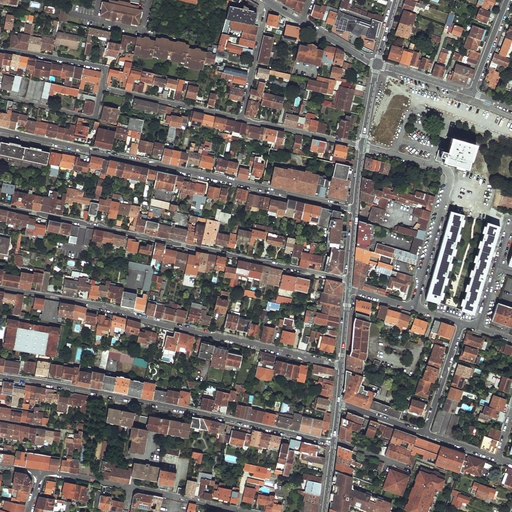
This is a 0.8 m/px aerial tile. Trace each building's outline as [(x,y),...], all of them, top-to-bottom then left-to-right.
[(111,0),(111,3),(106,2),(104,8),(103,16),(108,17),(113,18),(118,19),(118,18),(122,18),(122,20),(127,20),(131,22),(133,22),(138,23),(139,23),(142,9),(138,9),(139,5),(112,0),(111,0)] [(229,7),(227,16),(226,19),(254,25),(258,6),(247,0),(245,0),(242,5),(241,10),(229,7)] [(305,0),(294,0),(293,7),(295,8),(301,10),(304,3),(305,3),(305,0)] [(341,0),(342,1),(339,7),(360,14),(361,12),(350,8),(347,7),(348,2),(349,0),(341,0)] [(408,0),(405,0),(402,8),(412,12),(415,5),(425,9),(426,6),(419,3),(416,2),(416,3),(408,0)] [(494,0),(484,0),(482,7),(487,9),(490,4),(493,5),(495,0),(494,0)] [(315,5),(311,15),(323,19),(324,14),(325,13),(326,9),(321,7),(315,5)] [(337,14),(333,25),(338,26),(337,28),(375,37),(376,36),(378,36),(382,22),(367,17),(360,14),(339,7),(337,14)] [(59,21),(65,22),(68,9),(62,8),(59,21)] [(404,22),(403,24),(411,27),(415,16),(404,12),(404,10),(398,8),(397,12),(403,14),(400,20),(404,22)] [(481,8),(476,19),(486,23),(490,12),(481,8)] [(324,14),(323,19),(326,20),(326,22),(333,25),(337,14),(329,12),(329,14),(325,13),(324,14)] [(454,14),(449,13),(449,14),(446,24),(451,25),(454,14)] [(7,14),(4,29),(12,30),(15,16),(12,15),(9,15),(7,14)] [(269,14),(267,25),(278,27),(279,24),(277,24),(279,17),(269,14)] [(226,19),(222,33),(230,35),(236,37),(238,37),(239,37),(241,38),(255,41),(257,34),(259,26),(254,25),(226,19)] [(400,22),(396,34),(407,38),(411,27),(403,24),(400,22)] [(451,25),(449,32),(455,35),(455,36),(460,37),(464,27),(455,24),(454,27),(451,25)] [(485,29),(474,25),(470,36),(481,40),(485,29)] [(22,35),(20,48),(27,50),(31,33),(32,26),(30,26),(28,36),(22,35)] [(287,26),(284,38),(288,38),(288,39),(290,40),(290,39),(295,40),(298,28),(287,26)] [(89,27),(86,45),(84,54),(90,55),(92,44),(90,43),(92,35),(97,36),(98,29),(89,27)] [(98,29),(97,36),(106,38),(104,47),(102,47),(100,59),(104,60),(105,55),(105,53),(106,54),(109,42),(111,32),(98,29)] [(57,31),(55,39),(55,43),(60,44),(60,43),(68,44),(78,46),(80,36),(57,31)] [(31,33),(27,50),(34,51),(40,52),(41,49),(43,36),(41,35),(40,38),(32,37),(33,34),(31,33)] [(222,33),(217,49),(223,51),(226,39),(228,39),(230,35),(222,33)] [(123,34),(121,45),(119,51),(121,51),(121,48),(123,49),(125,41),(135,43),(136,37),(123,34)] [(432,34),(430,39),(440,42),(442,38),(432,34)] [(262,47),(258,63),(268,65),(269,58),(276,60),(279,47),(273,45),(274,38),(264,35),(262,47)] [(471,50),(468,57),(478,61),(481,53),(476,51),(478,45),(479,45),(481,40),(470,36),(469,35),(464,47),(471,50)] [(43,36),(41,49),(53,51),(55,43),(55,39),(43,36)] [(140,38),(137,37),(136,37),(135,43),(133,55),(138,56),(140,56),(151,59),(151,57),(151,56),(155,57),(157,57),(160,58),(167,59),(167,58),(170,59),(170,60),(176,62),(180,62),(181,63),(184,63),(184,65),(184,66),(194,69),(197,69),(202,70),(203,68),(204,62),(206,53),(203,52),(199,51),(199,50),(200,49),(196,48),(196,49),(195,50),(191,49),(188,49),(189,46),(156,38),(155,41),(152,41),(148,40),(148,38),(149,37),(144,37),(144,39),(140,38)] [(240,39),(239,44),(254,47),(254,45),(255,41),(241,38),(240,39)] [(298,50),(295,59),(320,65),(322,59),(322,56),(323,51),(315,49),(312,48),(312,49),(306,47),(306,46),(305,46),(306,45),(306,44),(302,43),(303,42),(300,39),(300,41),(298,50)] [(403,50),(400,61),(399,64),(403,65),(404,63),(409,64),(413,53),(416,44),(406,41),(405,44),(408,45),(406,51),(403,50)] [(109,42),(106,54),(105,53),(105,55),(117,57),(119,51),(121,45),(109,42)] [(228,42),(227,49),(230,49),(229,51),(251,56),(252,53),(253,50),(248,48),(248,47),(236,44),(228,42)] [(419,45),(416,44),(413,53),(410,64),(418,67),(420,58),(418,57),(419,54),(416,52),(419,45)] [(392,45),(388,58),(398,61),(402,49),(392,45)] [(323,51),(322,56),(326,57),(334,59),(336,49),(325,46),(323,51)] [(336,49),(334,59),(333,63),(333,65),(334,66),(335,63),(339,64),(342,65),(344,52),(342,51),(336,48),(336,49)] [(441,52),(438,61),(445,63),(448,54),(441,52)] [(455,52),(453,58),(461,61),(464,55),(455,52)] [(486,82),(483,89),(486,91),(489,84),(496,87),(500,75),(499,74),(499,72),(494,70),(498,62),(501,64),(499,68),(504,70),(506,64),(508,65),(509,62),(508,61),(509,58),(495,52),(490,66),(491,67),(486,79),(490,80),(489,83),(486,82)] [(4,53),(1,72),(5,73),(6,64),(11,65),(13,55),(9,54),(4,53)] [(206,53),(204,62),(213,64),(215,55),(213,54),(206,53)] [(13,55),(11,65),(18,67),(21,56),(17,55),(13,55)] [(21,56),(18,67),(17,76),(19,76),(19,73),(21,74),(22,70),(19,69),(20,66),(27,68),(29,58),(24,57),(21,56)] [(423,58),(419,67),(428,70),(429,65),(431,66),(433,61),(430,60),(430,57),(427,56),(426,59),(423,58)] [(132,61),(132,58),(130,58),(125,57),(119,58),(119,61),(126,62),(124,72),(129,73),(132,61)] [(29,58),(27,68),(26,69),(32,70),(30,78),(32,79),(33,75),(36,59),(32,58),(29,58)] [(46,61),(36,59),(33,75),(41,77),(41,75),(49,77),(49,74),(52,62),(46,61)] [(52,62),(49,74),(65,78),(67,65),(62,64),(52,62)] [(448,73),(446,79),(458,83),(466,85),(467,83),(466,82),(468,77),(471,78),(475,69),(457,63),(453,74),(448,73)] [(436,64),(432,75),(437,76),(441,78),(445,67),(437,65),(436,64)] [(65,78),(63,86),(71,88),(71,85),(72,82),(68,81),(69,76),(73,77),(74,67),(71,66),(67,65),(65,78)] [(333,65),(330,79),(337,81),(342,82),(346,83),(346,80),(340,79),(342,69),(334,67),(334,66),(333,65)] [(217,66),(216,71),(222,72),(234,75),(246,78),(247,74),(248,72),(224,67),(224,68),(217,66)] [(74,67),(73,77),(82,78),(84,68),(79,68),(74,67)] [(84,68),(82,78),(80,85),(79,89),(78,93),(81,94),(83,87),(84,87),(85,84),(85,80),(96,83),(95,86),(93,92),(97,93),(102,72),(93,70),(84,68)] [(259,68),(257,77),(268,79),(269,74),(280,77),(290,80),(291,75),(281,73),(279,72),(275,72),(273,71),(259,68)] [(129,76),(126,87),(125,89),(131,91),(134,77),(141,79),(142,73),(138,72),(131,70),(130,76),(129,76)] [(119,71),(118,77),(117,81),(120,82),(121,78),(124,78),(122,87),(126,87),(129,76),(129,73),(124,72),(119,71)] [(142,73),(141,79),(140,81),(153,84),(155,74),(142,71),(142,73)] [(222,72),(221,75),(221,78),(230,80),(229,84),(228,84),(226,95),(229,96),(231,86),(232,84),(232,81),(234,75),(222,72)] [(155,74),(153,84),(165,86),(167,76),(165,76),(164,80),(163,80),(163,77),(161,77),(161,80),(158,79),(158,75),(155,74)] [(14,78),(11,91),(11,94),(17,96),(21,77),(19,76),(17,76),(15,75),(14,78)] [(234,75),(232,81),(236,82),(245,85),(245,83),(246,78),(234,75)] [(4,77),(2,89),(11,91),(14,78),(4,77)] [(389,146),(406,83),(387,77),(384,87),(390,89),(375,143),(389,146)] [(30,78),(26,98),(32,99),(36,80),(32,79),(30,78)] [(167,79),(166,87),(176,89),(177,82),(167,79)] [(179,79),(177,89),(185,91),(187,85),(184,85),(185,81),(179,79)] [(307,87),(306,89),(312,91),(313,90),(332,94),(334,85),(336,85),(337,81),(330,79),(329,84),(320,82),(317,81),(309,80),(308,84),(307,87)] [(45,82),(41,101),(47,102),(49,95),(51,83),(50,83),(48,82),(47,82),(45,82)] [(259,82),(257,91),(252,90),(251,95),(257,96),(263,98),(264,93),(263,93),(265,83),(259,82)] [(63,86),(51,83),(49,95),(52,96),(53,91),(78,96),(78,93),(79,89),(71,88),(63,86)] [(188,86),(186,96),(196,99),(197,95),(198,89),(198,88),(188,86)] [(231,86),(229,96),(229,98),(241,101),(244,89),(240,88),(240,91),(234,90),(235,87),(231,86)] [(331,104),(330,107),(336,109),(341,87),(339,86),(335,105),(331,104)] [(341,87),(336,109),(337,109),(344,111),(350,112),(355,90),(341,87)] [(78,96),(77,98),(86,100),(95,102),(96,97),(81,94),(78,93),(78,96)] [(210,95),(208,104),(215,105),(217,95),(210,93),(210,95)] [(263,98),(262,101),(261,104),(271,107),(274,96),(264,93),(263,98)] [(196,99),(195,105),(198,105),(199,102),(208,104),(210,95),(204,94),(203,97),(197,95),(196,99)] [(249,101),(246,116),(251,117),(251,114),(255,114),(256,115),(258,107),(257,107),(258,102),(256,102),(257,99),(257,96),(251,95),(250,101),(249,101)] [(274,96),(271,107),(281,110),(283,104),(284,98),(274,96)] [(129,106),(165,114),(165,113),(167,106),(130,98),(129,106)] [(0,125),(8,127),(13,104),(14,102),(8,100),(7,108),(7,109),(6,114),(0,112),(0,125)] [(86,100),(84,110),(86,112),(87,112),(87,115),(90,115),(92,114),(95,102),(86,100)] [(299,116),(296,128),(303,129),(306,118),(302,117),(303,113),(305,103),(306,102),(303,101),(299,116)] [(13,104),(8,127),(16,129),(17,125),(19,115),(14,113),(15,110),(16,105),(13,104)] [(104,107),(101,119),(99,118),(98,122),(99,122),(117,126),(117,124),(111,123),(111,122),(115,123),(118,109),(104,107)] [(191,112),(189,120),(191,121),(191,122),(200,124),(201,124),(203,114),(191,112)] [(287,113),(284,125),(296,128),(299,116),(287,113)] [(19,115),(17,125),(25,127),(27,120),(27,117),(28,114),(26,114),(25,116),(19,115)] [(203,114),(201,124),(203,125),(213,127),(215,117),(203,114)] [(306,118),(303,129),(314,132),(316,123),(318,123),(319,121),(312,120),(309,119),(310,115),(307,114),(306,118)] [(341,120),(338,137),(347,139),(351,117),(346,115),(345,121),(341,120)] [(167,116),(166,122),(170,123),(170,126),(175,127),(177,117),(172,116),(172,117),(167,116)] [(37,123),(34,133),(45,136),(48,124),(40,122),(41,118),(38,117),(37,123)] [(121,123),(118,122),(117,124),(117,126),(115,132),(114,138),(126,140),(127,136),(131,137),(133,131),(141,133),(144,120),(139,119),(131,117),(130,120),(128,130),(120,128),(121,123)] [(177,117),(175,127),(178,128),(179,129),(180,125),(185,126),(186,121),(181,120),(182,118),(177,117)] [(215,117),(213,127),(224,130),(227,120),(215,117)] [(25,127),(24,131),(34,133),(37,123),(27,120),(25,127)] [(227,120),(224,130),(230,131),(233,132),(235,122),(227,120)] [(318,123),(317,130),(325,132),(326,123),(319,121),(318,123)] [(236,122),(234,132),(239,133),(245,134),(247,126),(247,124),(239,122),(236,122)] [(48,124),(45,136),(56,138),(58,127),(59,126),(48,124)] [(76,127),(74,136),(86,139),(89,127),(81,125),(77,124),(76,127)] [(58,127),(56,138),(73,142),(74,136),(76,127),(72,126),(72,125),(70,125),(69,129),(58,127)] [(247,126),(245,134),(247,135),(246,138),(247,138),(248,137),(263,140),(266,128),(259,127),(259,128),(247,126)] [(115,132),(98,128),(97,130),(94,146),(112,150),(114,138),(115,132)] [(266,128),(263,140),(275,143),(277,131),(266,128)] [(277,131),(275,143),(273,149),(282,151),(285,139),(283,138),(284,133),(277,131)] [(296,138),(293,152),(292,152),(292,153),(298,155),(299,151),(302,136),(296,135),(295,137),(296,138)] [(456,138),(451,155),(449,163),(451,164),(472,170),(478,150),(479,151),(480,146),(456,138)] [(312,139),(310,150),(317,152),(319,140),(312,139)] [(132,144),(130,153),(131,154),(136,156),(139,141),(136,140),(135,143),(134,143),(132,144)] [(141,140),(139,151),(151,154),(153,143),(141,140)] [(190,150),(186,166),(190,167),(191,163),(199,165),(203,146),(204,143),(201,142),(198,153),(193,152),(195,141),(192,140),(190,150)] [(319,140),(317,152),(324,153),(325,150),(328,151),(330,143),(319,140)] [(1,142),(0,146),(0,154),(47,165),(50,153),(1,142)] [(154,142),(152,154),(157,155),(158,153),(161,154),(164,144),(154,142)] [(336,144),(334,153),(333,152),(332,155),(334,156),(345,158),(348,147),(336,144)] [(165,145),(161,161),(170,163),(173,149),(173,146),(165,145)] [(203,146),(199,165),(199,166),(211,169),(214,158),(209,157),(209,155),(205,154),(205,152),(207,152),(208,147),(203,146)] [(228,162),(226,172),(231,174),(232,171),(236,172),(238,164),(230,162),(232,159),(234,148),(231,147),(228,162)] [(173,149),(170,163),(178,165),(181,152),(175,151),(176,149),(173,149)] [(181,152),(178,165),(186,166),(190,150),(186,149),(185,153),(181,152)] [(437,150),(435,162),(443,163),(446,152),(437,150)] [(52,152),(49,165),(50,166),(51,163),(59,165),(62,155),(52,152)] [(63,154),(60,166),(73,169),(75,158),(71,157),(71,156),(63,154)] [(88,171),(90,172),(91,168),(100,170),(101,170),(104,159),(91,156),(90,162),(88,171)] [(336,163),(353,167),(353,164),(354,161),(345,159),(345,158),(334,156),(332,162),(336,163)] [(75,158),(73,169),(78,170),(77,173),(81,174),(82,169),(88,171),(90,162),(80,160),(80,158),(75,157),(75,158)] [(253,166),(251,175),(256,176),(257,175),(261,176),(263,165),(259,164),(260,158),(257,157),(255,157),(255,159),(253,166)] [(365,166),(364,168),(389,174),(391,163),(366,157),(365,166)] [(218,158),(216,170),(226,172),(228,162),(226,161),(226,163),(221,162),(222,159),(218,158)] [(104,159),(101,170),(100,170),(99,173),(101,173),(96,192),(97,193),(97,194),(98,194),(98,193),(101,194),(105,178),(106,178),(107,173),(110,161),(104,159)] [(110,161),(107,173),(114,175),(113,176),(114,177),(115,175),(118,162),(110,161)] [(118,162),(115,175),(123,177),(125,164),(118,162)] [(352,179),(353,167),(336,163),(332,180),(330,180),(330,181),(329,180),(327,180),(327,179),(323,178),(323,176),(311,173),(311,172),(306,171),(305,172),(288,168),(287,168),(287,170),(275,167),(273,175),(274,176),(272,185),(343,201),(350,195),(352,179)] [(125,164),(123,177),(130,179),(133,166),(125,164)] [(133,166),(130,179),(129,182),(137,184),(138,183),(141,168),(133,166)] [(141,168),(138,183),(140,183),(141,181),(146,182),(149,169),(141,168)] [(239,168),(237,178),(247,180),(249,170),(239,168)] [(151,170),(149,178),(156,179),(158,171),(151,170)] [(156,179),(154,189),(173,193),(174,191),(178,176),(158,171),(156,179)] [(178,176),(174,191),(175,191),(176,189),(182,190),(184,181),(185,177),(178,176)] [(363,184),(362,191),(375,195),(426,209),(431,211),(438,187),(425,183),(422,192),(417,191),(416,196),(384,186),(382,191),(373,188),(375,181),(364,177),(363,184)] [(182,190),(180,199),(182,199),(182,198),(184,198),(185,193),(190,194),(189,199),(193,199),(196,184),(197,180),(193,179),(192,183),(184,181),(182,190)] [(408,179),(406,187),(413,188),(415,181),(413,181),(408,179)] [(2,183),(1,189),(1,192),(13,194),(14,191),(15,186),(15,184),(14,184),(14,185),(9,184),(9,181),(3,180),(2,183)] [(196,184),(193,199),(192,203),(191,207),(197,208),(198,204),(205,206),(206,201),(202,200),(203,197),(204,197),(207,186),(196,184)] [(28,194),(25,207),(28,208),(32,209),(35,195),(37,187),(34,187),(33,191),(29,190),(28,194)] [(54,191),(49,212),(55,213),(62,215),(65,203),(68,188),(65,187),(62,201),(56,200),(58,192),(54,191)] [(210,187),(208,197),(218,199),(220,189),(210,187)] [(68,188),(65,203),(72,204),(73,201),(75,191),(75,190),(71,189),(68,188)] [(222,189),(219,201),(225,202),(228,190),(222,189)] [(43,197),(40,210),(44,211),(49,212),(54,191),(50,190),(48,197),(46,196),(46,198),(43,197)] [(243,190),(240,205),(242,205),(243,201),(246,201),(248,191),(243,190)] [(13,194),(11,204),(19,206),(25,207),(28,194),(14,191),(13,194)] [(75,191),(73,201),(90,204),(91,199),(83,197),(84,193),(78,191),(78,192),(75,191)] [(361,196),(361,200),(373,203),(375,195),(362,191),(361,196)] [(511,195),(505,194),(501,208),(511,210),(511,206),(511,195)] [(35,195),(32,209),(36,209),(40,210),(43,197),(35,195)] [(250,195),(247,207),(250,208),(250,206),(258,207),(260,197),(250,195)] [(260,197),(258,207),(268,210),(270,199),(260,197)] [(91,199),(90,204),(89,210),(94,211),(93,213),(97,213),(98,210),(100,201),(91,199)] [(100,201),(98,210),(109,212),(111,202),(111,200),(107,199),(106,201),(100,200),(100,201)] [(151,203),(150,206),(162,209),(165,210),(169,211),(171,205),(171,203),(151,199),(151,203)] [(271,201),(269,210),(277,212),(280,201),(275,200),(275,201),(271,201)] [(288,204),(285,216),(293,217),(297,202),(288,200),(288,204)] [(120,203),(117,214),(128,216),(131,205),(131,202),(129,201),(128,205),(120,203)] [(280,201),(277,212),(277,214),(285,216),(288,204),(284,203),(285,202),(280,201)] [(111,202),(109,212),(108,217),(112,218),(112,215),(117,216),(117,214),(120,203),(114,202),(111,202)] [(297,202),(293,217),(302,219),(305,204),(297,202)] [(305,204),(302,219),(310,221),(313,206),(305,204)] [(131,205),(128,216),(135,218),(133,226),(130,225),(129,230),(135,231),(140,211),(141,208),(138,207),(131,205)] [(147,221),(144,233),(149,234),(157,235),(159,223),(148,221),(149,217),(152,218),(153,213),(159,215),(159,216),(158,216),(157,221),(160,221),(160,219),(162,209),(150,206),(147,218),(147,221)] [(313,206),(310,221),(318,223),(322,207),(313,206)] [(372,206),(369,219),(382,223),(385,210),(383,209),(377,208),(372,206)] [(322,207),(318,223),(318,226),(319,226),(320,223),(338,227),(341,212),(322,207)] [(0,209),(0,220),(3,221),(3,220),(6,220),(8,211),(3,210),(0,209)] [(426,209),(423,218),(429,220),(431,211),(426,209)] [(217,210),(215,221),(220,222),(229,224),(231,219),(231,216),(221,213),(222,211),(217,210)] [(8,211),(6,220),(6,223),(14,225),(14,224),(17,213),(12,212),(8,211)] [(140,211),(135,231),(139,232),(144,233),(147,221),(141,219),(141,216),(142,215),(140,215),(141,211),(140,211)] [(174,212),(173,220),(172,223),(175,224),(176,222),(179,223),(181,213),(177,212),(174,212)] [(437,264),(434,276),(433,278),(427,299),(439,303),(466,216),(453,212),(451,218),(451,220),(447,232),(446,235),(442,247),(442,249),(438,262),(437,264)] [(17,213),(14,224),(27,226),(29,218),(29,216),(22,214),(17,213)] [(405,213),(404,216),(419,221),(421,217),(405,213)] [(394,231),(409,236),(409,235),(416,237),(424,239),(429,220),(423,218),(421,217),(419,221),(419,223),(414,228),(411,227),(411,229),(398,226),(395,227),(394,231)] [(29,218),(27,226),(26,231),(30,232),(29,235),(33,236),(33,233),(35,224),(36,220),(29,218)] [(159,223),(157,235),(162,237),(169,238),(172,223),(173,220),(170,220),(169,222),(168,221),(167,226),(163,225),(164,221),(163,220),(160,219),(160,221),(159,223)] [(208,219),(203,241),(216,244),(218,232),(220,225),(220,222),(215,221),(208,219)] [(49,220),(47,230),(59,233),(61,223),(54,221),(49,220)] [(358,234),(357,247),(369,251),(370,238),(373,238),(374,225),(359,221),(358,234)] [(61,223),(59,233),(70,235),(72,225),(67,224),(61,223)] [(172,223),(169,238),(178,240),(186,242),(188,231),(175,228),(175,224),(172,223)] [(490,223),(461,310),(474,314),(476,308),(477,306),(481,294),(482,291),(486,279),(487,277),(491,265),(491,262),(495,250),(496,248),(500,236),(501,234),(503,227),(490,223)] [(35,224),(33,233),(34,233),(33,236),(35,236),(36,233),(38,234),(40,233),(40,231),(45,232),(47,225),(42,224),(42,225),(35,224)] [(72,225),(70,235),(68,243),(76,244),(79,226),(72,225)] [(197,225),(196,231),(195,235),(199,236),(197,244),(201,245),(205,227),(197,225)] [(237,235),(236,241),(250,244),(253,229),(250,229),(249,232),(241,229),(241,227),(239,226),(238,232),(237,235)] [(87,228),(84,246),(91,247),(92,241),(94,230),(87,228)] [(320,232),(319,235),(335,239),(334,244),(345,247),(347,233),(325,228),(323,233),(320,232)] [(188,231),(186,242),(189,242),(193,243),(195,235),(196,231),(191,229),(189,229),(188,231)] [(253,229),(250,244),(247,255),(251,256),(255,237),(264,238),(266,232),(264,232),(253,229)] [(94,230),(92,241),(98,242),(97,246),(101,247),(102,243),(104,232),(99,231),(94,230)] [(104,232),(102,243),(106,243),(107,239),(112,241),(114,234),(109,233),(104,232)] [(218,232),(216,244),(228,246),(230,236),(221,234),(221,232),(218,232)] [(266,232),(264,238),(268,239),(267,242),(282,245),(283,239),(279,238),(280,235),(272,234),(266,232)] [(230,236),(228,246),(235,248),(236,241),(237,235),(231,233),(230,236)] [(114,234),(112,241),(111,244),(125,246),(127,241),(125,240),(126,236),(121,235),(114,234)] [(0,252),(6,254),(10,237),(0,235),(0,252)] [(289,237),(285,252),(289,253),(290,249),(293,250),(295,244),(296,239),(289,237)] [(378,243),(375,253),(393,258),(417,265),(424,239),(416,237),(412,253),(378,243)] [(129,239),(126,250),(137,253),(139,243),(136,243),(136,240),(129,239)] [(156,243),(150,266),(154,266),(157,254),(159,255),(159,257),(163,258),(165,249),(166,245),(160,244),(156,243)] [(310,255),(307,268),(314,269),(319,270),(322,257),(313,255),(315,247),(316,248),(317,246),(317,244),(314,243),(312,243),(310,255)] [(295,244),(293,250),(302,252),(303,246),(300,245),(296,244),(295,244)] [(141,246),(140,252),(142,253),(142,255),(147,256),(147,253),(151,254),(152,246),(147,245),(147,246),(146,246),(145,247),(141,246)] [(324,271),(343,275),(345,250),(331,247),(329,257),(327,256),(324,271)] [(357,247),(356,254),(356,260),(369,263),(376,266),(391,270),(392,270),(393,266),(391,265),(393,258),(375,253),(369,251),(357,247)] [(165,249),(163,258),(162,266),(163,266),(165,260),(174,262),(177,252),(165,249)] [(189,254),(177,252),(174,262),(174,266),(181,267),(180,269),(185,270),(189,254)] [(202,253),(200,261),(198,270),(203,272),(203,273),(204,274),(208,254),(205,253),(202,253)] [(302,253),(299,266),(304,267),(307,268),(310,255),(302,253)] [(208,254),(204,274),(205,274),(205,272),(208,272),(209,267),(215,268),(218,256),(213,255),(208,254)] [(21,257),(12,255),(10,264),(22,266),(22,261),(21,261),(21,257)] [(218,256),(215,268),(224,270),(227,258),(222,257),(218,256)] [(227,265),(224,276),(232,277),(230,286),(233,287),(239,261),(235,260),(234,267),(227,265)] [(355,273),(366,276),(369,263),(356,260),(355,266),(355,273)] [(128,268),(147,272),(143,290),(148,291),(149,291),(151,280),(152,275),(153,268),(150,266),(129,261),(128,268)] [(239,261),(233,287),(236,287),(238,278),(237,278),(237,275),(239,275),(248,277),(248,276),(251,263),(245,262),(239,261)] [(251,263),(248,276),(258,278),(258,280),(260,280),(263,266),(258,265),(251,263)] [(263,266),(260,280),(259,285),(262,285),(262,283),(263,279),(268,281),(271,268),(267,267),(263,266)] [(376,266),(375,271),(386,274),(383,289),(378,287),(376,293),(382,294),(385,295),(387,289),(386,289),(390,273),(391,270),(376,266)] [(271,268),(268,281),(267,284),(270,284),(271,281),(277,283),(277,286),(280,287),(283,274),(283,270),(276,269),(271,268)] [(33,275),(32,282),(38,283),(42,284),(44,271),(36,269),(34,269),(33,275)] [(185,269),(183,280),(193,282),(196,271),(185,269)] [(4,271),(1,284),(17,287),(19,287),(21,276),(5,273),(6,271),(4,271)] [(42,284),(41,291),(46,292),(50,272),(44,271),(42,284)] [(391,278),(389,287),(393,288),(394,284),(403,286),(402,290),(406,292),(408,284),(411,285),(413,276),(407,275),(406,279),(403,278),(404,274),(399,272),(397,279),(391,278)] [(33,275),(21,273),(21,276),(19,287),(25,288),(31,289),(32,282),(33,275)] [(353,286),(376,293),(378,287),(364,283),(366,276),(355,273),(353,286)] [(283,274),(280,287),(279,288),(294,291),(295,290),(297,277),(283,274)] [(152,275),(151,280),(157,282),(156,288),(160,289),(161,284),(161,283),(162,277),(152,275)] [(65,279),(63,295),(70,296),(76,297),(77,295),(78,288),(80,277),(71,276),(71,279),(71,280),(65,279)] [(80,277),(78,288),(90,290),(91,285),(86,283),(86,280),(87,279),(80,277)] [(297,277),(295,290),(307,292),(310,280),(297,277)] [(319,280),(317,290),(322,291),(341,296),(342,289),(342,283),(320,278),(319,280)] [(90,290),(90,293),(89,297),(98,298),(98,294),(100,286),(95,285),(95,280),(92,280),(91,285),(90,290)] [(110,287),(108,296),(116,298),(116,301),(121,302),(123,291),(124,289),(119,288),(120,284),(111,282),(110,287)] [(100,286),(98,294),(108,296),(110,287),(104,286),(100,285),(100,286)] [(218,290),(214,311),(224,314),(227,301),(218,299),(219,297),(220,296),(221,294),(223,294),(223,291),(218,290)] [(123,291),(121,302),(121,305),(134,307),(136,296),(137,294),(123,291)] [(322,291),(320,301),(341,306),(341,300),(341,296),(322,291)] [(5,293),(3,302),(15,304),(17,295),(11,294),(5,293)] [(136,296),(134,307),(134,308),(144,310),(147,294),(143,293),(142,297),(136,296)] [(15,304),(14,315),(24,317),(25,313),(20,312),(23,296),(17,295),(15,304)] [(149,295),(146,314),(150,315),(154,315),(156,305),(156,304),(151,303),(152,296),(149,295)] [(278,296),(276,303),(280,304),(288,306),(291,307),(292,300),(278,296)] [(35,298),(34,305),(34,308),(44,310),(45,300),(41,299),(35,298)] [(45,300),(44,310),(42,319),(42,320),(57,323),(58,315),(60,302),(53,301),(45,300)] [(351,314),(351,316),(360,319),(361,314),(370,317),(371,303),(357,300),(355,313),(351,312),(351,314)] [(324,305),(322,314),(340,318),(340,312),(341,306),(320,301),(320,304),(324,305)] [(60,302),(58,315),(73,318),(75,305),(69,303),(60,302)] [(192,303),(188,319),(198,322),(202,307),(202,305),(199,304),(199,306),(194,304),(194,303),(192,303)] [(164,307),(162,318),(168,319),(174,320),(178,304),(175,304),(174,309),(164,307)] [(178,304),(174,320),(179,321),(184,323),(186,311),(180,310),(181,305),(178,304)] [(511,308),(497,304),(492,320),(511,326),(511,308)] [(75,305),(73,318),(77,319),(78,316),(82,317),(81,324),(84,325),(86,312),(87,308),(81,306),(75,305)] [(156,305),(154,315),(158,317),(162,318),(164,307),(156,305)] [(380,306),(377,317),(385,319),(388,310),(388,308),(380,306)] [(202,307),(198,322),(198,323),(209,325),(211,316),(205,315),(206,311),(204,310),(204,307),(202,307)] [(309,315),(307,322),(313,324),(313,321),(315,315),(313,314),(314,312),(312,311),(307,310),(306,313),(308,314),(309,315)] [(385,319),(384,320),(398,324),(402,314),(388,310),(385,319)] [(398,324),(397,327),(406,329),(411,317),(410,316),(411,313),(409,312),(403,310),(402,314),(398,324)] [(86,312),(84,325),(86,325),(86,323),(92,325),(92,326),(91,329),(94,330),(97,315),(86,312)] [(315,315),(313,321),(327,324),(329,316),(315,313),(315,315)] [(99,315),(97,328),(109,330),(111,322),(113,322),(114,315),(111,315),(110,319),(104,318),(105,316),(99,315)] [(114,315),(113,322),(111,331),(113,332),(114,332),(116,327),(122,328),(121,334),(123,334),(126,319),(119,317),(114,315)] [(239,318),(239,317),(227,315),(224,326),(236,329),(239,318)] [(329,316),(327,324),(339,327),(339,322),(339,319),(329,316)] [(239,318),(236,329),(248,332),(250,323),(251,321),(239,318)] [(352,351),(350,355),(363,360),(364,360),(366,356),(368,326),(369,322),(355,318),(354,322),(352,351)] [(19,321),(8,319),(7,325),(8,326),(4,348),(16,350),(20,351),(33,353),(37,354),(54,357),(58,335),(59,335),(60,329),(50,327),(50,328),(38,326),(38,325),(31,324),(19,322),(19,321)] [(128,319),(125,335),(127,335),(128,332),(134,333),(133,336),(135,337),(135,338),(138,338),(139,332),(141,323),(134,321),(128,319)] [(283,331),(280,341),(293,344),(295,333),(291,332),(287,332),(287,331),(288,331),(289,331),(290,331),(291,331),(291,330),(292,330),(292,328),(291,327),(292,323),(290,320),(284,319),(284,320),(283,325),(286,326),(285,331),(283,331)] [(415,319),(412,330),(411,332),(412,333),(413,330),(423,334),(427,323),(415,319)] [(435,320),(429,337),(432,337),(434,332),(438,333),(442,322),(438,321),(435,320)] [(442,322),(438,333),(451,337),(454,326),(448,324),(442,322)] [(250,323),(248,332),(248,334),(256,336),(259,325),(250,323)] [(264,326),(260,341),(271,343),(274,329),(264,326)] [(139,332),(138,338),(138,340),(148,343),(149,340),(156,341),(157,333),(143,330),(143,332),(139,332)] [(168,336),(164,349),(175,351),(176,350),(177,346),(180,333),(176,332),(174,337),(168,336)] [(320,332),(317,348),(332,351),(336,339),(335,339),(336,336),(329,334),(328,338),(325,337),(326,334),(320,332)] [(180,333),(177,346),(180,346),(178,351),(185,352),(189,335),(184,334),(180,333)] [(467,333),(464,343),(481,348),(483,342),(484,339),(480,338),(480,339),(471,336),(471,335),(467,333)] [(185,352),(184,355),(185,355),(190,356),(195,336),(189,335),(185,352)] [(200,350),(198,356),(212,360),(215,347),(215,345),(201,342),(200,350)] [(435,344),(431,355),(433,356),(442,359),(444,354),(443,353),(445,347),(443,346),(435,344)] [(501,346),(500,351),(511,354),(511,347),(511,346),(507,344),(505,348),(501,346)] [(464,346),(460,358),(473,362),(477,350),(464,346)] [(212,360),(210,365),(224,368),(225,366),(228,352),(228,350),(215,347),(212,360)] [(104,350),(100,368),(106,369),(108,357),(109,351),(108,351),(104,350)] [(109,351),(108,357),(120,360),(121,354),(109,351)] [(228,352),(225,366),(236,368),(236,370),(239,370),(243,354),(241,353),(241,355),(228,352)] [(261,352),(257,366),(263,367),(264,365),(275,367),(277,356),(267,353),(261,352)] [(121,354),(120,360),(120,362),(133,365),(134,357),(121,354)] [(347,362),(346,369),(361,374),(363,360),(350,355),(347,354),(347,362)] [(433,356),(430,366),(439,369),(442,359),(433,356)] [(134,357),(133,365),(146,368),(148,360),(134,357)] [(5,359),(3,370),(8,371),(8,372),(10,373),(12,373),(13,371),(19,372),(20,370),(21,362),(5,359)] [(38,360),(36,373),(48,375),(50,363),(43,362),(43,361),(38,360)] [(26,361),(24,371),(34,373),(36,363),(26,361)] [(277,361),(274,372),(278,373),(278,374),(279,374),(280,373),(286,374),(288,363),(277,361)] [(65,363),(63,377),(74,380),(73,383),(77,384),(79,371),(80,368),(76,368),(76,369),(71,368),(71,366),(69,365),(69,368),(68,367),(69,364),(65,363)] [(288,363),(286,374),(285,375),(288,376),(288,378),(290,378),(290,377),(296,378),(299,366),(288,363)] [(371,363),(370,366),(387,372),(388,369),(371,363)] [(53,364),(50,375),(61,377),(63,366),(53,364)] [(316,369),(319,370),(319,372),(335,375),(335,369),(314,364),(312,370),(316,371),(316,369)] [(426,368),(423,380),(430,382),(433,383),(434,378),(436,378),(439,369),(430,366),(424,364),(424,367),(426,368)] [(459,364),(456,373),(469,377),(472,368),(472,367),(467,365),(466,366),(459,364)] [(300,365),(297,381),(298,382),(298,380),(304,382),(308,366),(300,365)] [(344,395),(343,399),(347,400),(348,397),(351,399),(351,401),(355,403),(369,408),(372,399),(374,393),(363,389),(360,388),(361,385),(362,381),(360,380),(362,376),(356,374),(355,376),(351,374),(351,372),(346,370),(344,389),(347,390),(346,393),(349,394),(348,395),(344,395)] [(79,371),(77,384),(82,385),(90,386),(92,374),(79,371)] [(92,374),(90,386),(95,387),(102,389),(104,376),(104,374),(92,372),(92,374)] [(455,374),(452,385),(457,386),(461,388),(462,388),(465,377),(455,374)] [(104,376),(102,389),(108,390),(114,391),(117,378),(104,376)] [(117,378),(114,391),(119,392),(127,394),(130,381),(130,379),(124,378),(124,377),(120,376),(120,377),(117,377),(117,378)] [(503,386),(502,390),(508,392),(510,387),(509,387),(511,379),(503,376),(500,385),(503,386)] [(421,379),(416,393),(427,397),(428,392),(427,391),(430,382),(423,380),(421,379)] [(195,382),(186,380),(190,389),(194,386),(195,382)] [(2,386),(2,388),(1,393),(12,395),(14,386),(14,383),(7,382),(3,381),(2,386)] [(130,381),(127,394),(134,395),(141,396),(143,384),(140,383),(140,382),(134,381),(134,382),(130,381)] [(322,386),(320,397),(332,399),(334,385),(323,383),(316,381),(315,383),(316,383),(316,384),(322,386)] [(143,384),(141,396),(147,397),(153,399),(155,389),(156,385),(144,382),(143,384)] [(236,384),(235,390),(237,391),(240,392),(241,391),(245,392),(246,388),(245,388),(246,385),(241,384),(240,385),(236,384)] [(14,386),(12,395),(13,395),(12,401),(11,406),(17,407),(19,396),(24,396),(25,387),(14,386)] [(451,387),(448,397),(458,400),(459,401),(463,391),(451,387)] [(46,388),(45,398),(45,402),(58,404),(59,396),(59,395),(53,394),(54,390),(51,389),(46,388)] [(155,389),(153,399),(159,400),(166,401),(167,392),(155,389)] [(218,390),(215,404),(221,405),(220,410),(220,411),(221,412),(222,413),(223,407),(225,407),(225,406),(226,406),(229,393),(219,391),(218,390)] [(231,390),(229,400),(234,401),(236,393),(237,391),(235,390),(231,390)] [(167,392),(166,401),(172,402),(178,403),(180,393),(168,391),(167,392)] [(180,393),(178,403),(188,405),(190,393),(180,391),(180,393)] [(59,396),(58,404),(57,410),(67,412),(68,403),(69,400),(73,401),(74,394),(69,393),(68,398),(59,396)] [(412,403),(409,411),(421,415),(422,409),(424,403),(413,399),(414,395),(409,393),(406,401),(410,403),(412,403)] [(73,401),(73,404),(80,405),(82,407),(81,413),(82,413),(82,416),(86,417),(89,397),(82,395),(74,394),(73,401)] [(494,395),(489,406),(499,410),(502,411),(506,399),(494,395)] [(204,396),(201,408),(212,411),(214,401),(206,399),(206,397),(204,396)] [(318,397),(315,408),(326,411),(329,400),(318,397)] [(445,405),(444,410),(446,411),(452,413),(453,413),(458,400),(448,397),(446,397),(444,404),(445,405)] [(372,399),(369,408),(381,412),(400,419),(402,411),(385,404),(372,399)] [(237,405),(235,416),(240,417),(244,418),(246,407),(237,405)] [(480,412),(479,418),(488,420),(488,418),(490,418),(490,416),(497,418),(499,410),(489,406),(485,405),(483,413),(480,412)] [(0,406),(0,417),(2,418),(9,419),(11,408),(0,406)] [(254,420),(262,422),(264,412),(263,412),(259,411),(252,409),(253,407),(246,406),(246,407),(244,418),(254,420)] [(11,408),(9,419),(15,420),(21,421),(22,410),(11,408)] [(127,428),(132,429),(130,439),(133,440),(131,452),(144,454),(149,430),(189,438),(191,427),(191,425),(150,417),(150,418),(141,416),(141,415),(108,408),(106,422),(128,426),(127,428)] [(432,430),(439,433),(446,411),(444,410),(439,409),(432,430)] [(264,412),(262,422),(270,424),(277,426),(280,413),(276,412),(275,414),(266,412),(266,410),(265,410),(264,412)] [(280,413),(277,426),(288,428),(288,426),(292,423),(293,422),(300,424),(302,415),(303,414),(294,412),(294,415),(285,413),(284,414),(280,413)] [(323,420),(322,428),(329,429),(331,413),(325,412),(323,420)] [(346,419),(362,425),(364,418),(349,412),(346,419)] [(452,413),(446,435),(453,437),(460,416),(453,413),(452,413)] [(300,424),(299,431),(304,432),(309,433),(313,418),(302,415),(300,424)] [(193,417),(191,425),(191,427),(209,431),(204,420),(199,419),(193,417)] [(313,418),(309,433),(315,434),(321,435),(322,428),(323,420),(313,418)] [(342,418),(341,425),(351,429),(357,431),(358,427),(364,429),(364,431),(367,433),(368,427),(364,426),(362,425),(346,419),(342,418)] [(204,420),(209,431),(211,435),(212,434),(213,432),(217,433),(220,423),(213,422),(204,420)] [(367,433),(366,435),(373,437),(379,423),(371,420),(368,427),(367,433)] [(0,433),(0,432),(7,433),(8,423),(4,423),(0,422),(0,433)] [(288,426),(288,428),(299,431),(300,424),(293,422),(292,423),(288,426)] [(11,424),(8,423),(7,433),(6,438),(12,439),(14,424),(11,424)] [(14,424),(12,439),(14,439),(19,440),(21,426),(17,425),(14,424)] [(382,437),(381,440),(384,441),(384,442),(385,438),(389,440),(388,443),(389,444),(395,429),(391,427),(382,424),(379,433),(384,434),(383,437),(382,437)] [(339,438),(355,444),(356,441),(350,439),(351,436),(350,435),(351,429),(341,425),(340,432),(339,438)] [(21,426),(19,440),(19,442),(22,442),(22,440),(23,440),(24,436),(29,437),(30,427),(25,426),(21,426)] [(30,427),(29,437),(28,439),(32,439),(31,444),(32,445),(32,447),(34,447),(36,428),(33,428),(30,427)] [(485,435),(482,448),(495,452),(501,431),(491,427),(488,436),(485,435)] [(36,428),(34,447),(38,448),(39,441),(40,441),(40,438),(43,438),(43,439),(45,439),(45,438),(46,430),(42,429),(36,428)] [(389,444),(385,455),(407,464),(410,455),(417,436),(406,433),(395,429),(389,444)] [(46,430),(45,438),(53,440),(54,431),(50,430),(46,430)] [(226,434),(224,442),(244,447),(244,445),(249,446),(249,444),(251,435),(232,430),(231,436),(226,434)] [(251,435),(249,444),(258,446),(257,447),(259,448),(262,433),(256,431),(252,430),(251,435)] [(74,433),(73,441),(74,441),(82,442),(83,433),(84,431),(79,431),(79,434),(74,433)] [(262,433),(259,448),(259,449),(261,450),(262,446),(267,447),(266,448),(268,448),(271,435),(266,434),(262,433)] [(271,435),(268,448),(267,454),(269,454),(270,447),(278,449),(281,437),(276,436),(271,435)] [(416,457),(435,464),(442,445),(434,443),(424,439),(417,436),(410,455),(416,457)] [(295,446),(300,447),(299,452),(302,452),(303,453),(316,455),(318,446),(305,443),(291,439),(289,445),(288,449),(294,450),(295,446)] [(384,441),(381,448),(384,450),(383,454),(385,455),(389,444),(388,443),(384,442),(384,441)] [(62,460),(61,471),(66,472),(70,472),(72,457),(74,447),(74,444),(67,443),(66,448),(69,448),(67,461),(62,460)] [(281,444),(276,466),(284,468),(288,449),(289,445),(281,444)] [(455,450),(442,445),(435,464),(444,467),(445,466),(451,468),(450,469),(459,472),(460,471),(465,458),(466,454),(455,450)] [(165,446),(164,453),(179,457),(181,449),(165,446)] [(337,454),(354,461),(355,460),(350,458),(352,451),(347,449),(338,446),(338,450),(337,454)] [(288,449),(284,468),(284,471),(283,475),(289,476),(294,450),(288,449)] [(15,455),(14,464),(19,465),(26,466),(28,453),(27,453),(18,451),(16,450),(15,455)] [(0,452),(0,462),(4,463),(9,464),(10,454),(6,454),(3,453),(0,452)] [(193,452),(192,457),(198,458),(197,463),(201,463),(203,454),(193,452)] [(28,453),(26,466),(44,469),(49,469),(51,459),(51,456),(43,455),(35,454),(33,453),(28,453)] [(302,458),(306,460),(324,464),(324,463),(325,457),(316,455),(303,453),(302,458)] [(336,463),(349,467),(349,463),(361,467),(362,464),(354,461),(337,454),(337,459),(336,463)] [(416,457),(410,455),(407,464),(412,466),(416,457)] [(79,461),(80,458),(72,457),(70,472),(73,473),(78,473),(79,461)] [(483,468),(484,463),(469,457),(468,460),(465,458),(460,471),(465,473),(466,470),(480,475),(481,471),(486,472),(487,469),(483,468)] [(51,459),(49,469),(54,470),(58,471),(60,460),(51,459)] [(105,472),(103,478),(114,480),(121,482),(131,484),(132,476),(133,469),(129,469),(128,471),(126,470),(114,468),(115,463),(103,461),(101,471),(105,472)] [(132,476),(158,481),(160,470),(161,467),(135,462),(133,469),(132,476)] [(246,463),(245,469),(260,473),(262,467),(246,463)] [(335,470),(348,474),(348,470),(353,472),(354,469),(349,467),(336,463),(336,466),(335,470)] [(425,511),(428,506),(431,507),(434,499),(431,498),(434,491),(437,492),(438,489),(440,489),(442,484),(443,484),(446,477),(422,468),(419,475),(420,475),(418,481),(417,480),(413,490),(415,490),(412,497),(411,496),(407,506),(408,506),(407,510),(412,511),(425,511)] [(160,470),(158,481),(158,482),(174,485),(176,473),(160,470)] [(348,474),(335,470),(334,482),(330,508),(340,511),(345,511),(346,510),(348,510),(349,503),(355,505),(356,504),(359,505),(358,507),(371,511),(371,510),(376,511),(386,511),(388,510),(389,511),(392,504),(377,498),(377,497),(371,495),(370,496),(354,489),(353,491),(351,490),(352,481),(350,481),(351,475),(348,474)] [(408,477),(390,470),(384,488),(402,495),(408,477)] [(18,473),(14,489),(30,492),(32,485),(29,484),(30,481),(26,474),(18,473)] [(304,474),(303,479),(305,480),(306,480),(321,483),(322,481),(322,478),(304,474)] [(203,476),(201,483),(206,484),(214,486),(214,484),(215,481),(211,480),(211,478),(203,476)] [(248,478),(247,482),(256,484),(260,485),(264,486),(264,481),(248,478)] [(187,480),(184,495),(189,496),(194,497),(197,482),(193,481),(191,481),(187,480)] [(307,482),(305,491),(320,495),(320,489),(321,483),(306,480),(305,482),(307,482)] [(48,481),(45,493),(41,492),(40,497),(54,499),(57,483),(48,481)] [(65,482),(62,496),(73,498),(76,485),(65,482)] [(478,489),(475,496),(485,499),(488,493),(493,495),(495,490),(474,482),(472,487),(478,489)] [(201,483),(198,498),(206,499),(211,500),(212,495),(204,493),(206,484),(201,483)] [(213,490),(214,491),(213,496),(223,498),(223,499),(229,501),(231,490),(219,487),(219,485),(214,484),(214,486),(213,490)] [(76,485),(73,498),(77,499),(76,501),(81,502),(82,503),(85,504),(86,503),(87,503),(89,496),(86,496),(88,487),(76,485)] [(276,488),(275,495),(276,495),(282,496),(284,486),(277,485),(276,488)] [(246,487),(243,501),(252,503),(255,489),(246,487)] [(18,493),(16,499),(18,500),(25,501),(26,497),(28,497),(30,492),(14,489),(13,490),(13,492),(18,493)] [(455,496),(451,505),(460,508),(463,502),(468,503),(470,498),(460,494),(460,492),(453,489),(451,494),(455,496)] [(232,490),(230,501),(237,503),(240,492),(239,491),(232,490)] [(305,495),(303,501),(305,501),(318,504),(319,499),(320,495),(305,491),(302,491),(301,490),(300,494),(305,495)] [(145,494),(136,492),(135,493),(134,494),(133,494),(133,495),(130,511),(134,511),(135,507),(151,510),(151,509),(152,501),(153,496),(145,494)] [(257,500),(267,502),(265,511),(266,511),(271,511),(273,504),(275,495),(269,494),(268,497),(261,495),(261,493),(258,492),(257,500)] [(485,499),(485,501),(489,503),(491,498),(492,498),(493,495),(488,493),(485,499)] [(101,496),(99,508),(111,510),(112,501),(112,497),(101,496)] [(153,496),(152,501),(158,502),(156,511),(159,511),(160,511),(163,498),(158,497),(153,496)] [(40,497),(35,511),(39,511),(50,511),(51,511),(53,511),(53,510),(62,511),(70,511),(72,502),(57,500),(54,499),(40,497)] [(0,509),(9,511),(23,511),(26,505),(17,503),(11,502),(0,499),(0,509)] [(111,510),(123,511),(124,503),(112,501),(111,510)] [(305,501),(303,511),(317,511),(318,504),(305,501)] [(189,503),(186,511),(194,511),(196,505),(189,503)]
